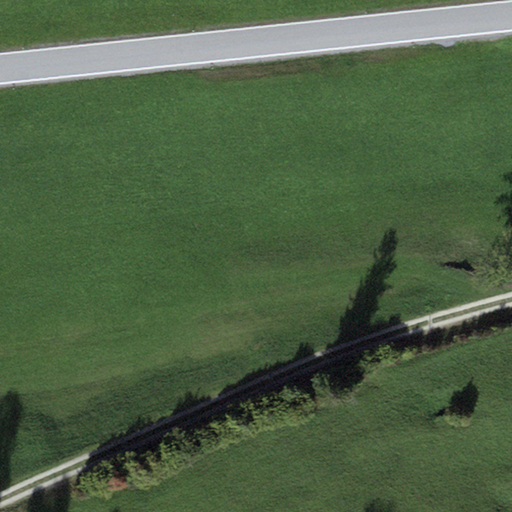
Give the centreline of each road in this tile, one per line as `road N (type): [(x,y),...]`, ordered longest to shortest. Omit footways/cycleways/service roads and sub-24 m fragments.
road 1 (track): [(511,299),(341,355),(0,502)]
road 2 (tertiary): [(511,10),(0,60)]
